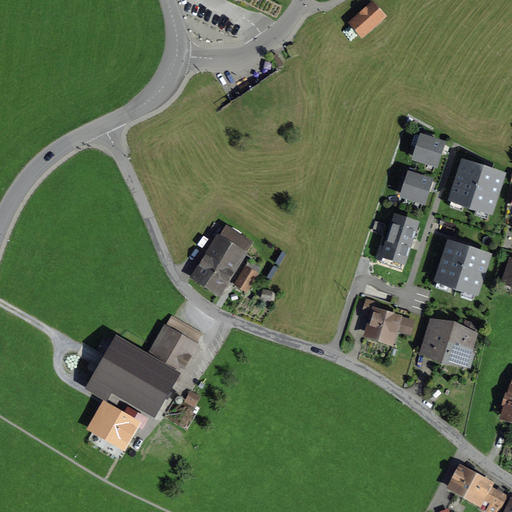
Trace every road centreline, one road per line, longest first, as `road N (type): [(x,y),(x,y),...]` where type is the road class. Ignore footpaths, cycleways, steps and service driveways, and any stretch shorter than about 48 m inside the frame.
road 1 (unclassified): [(511,480),(361,368),(264,332),(205,297),(179,266),(108,120)]
road 2 (unclassified): [(0,226),(41,162),(108,120)]
road 3 (unknown): [(332,355),(364,281),(379,279),(426,300)]
road 4 (unclassified): [(181,49),(250,48),(299,3)]
road 5 (unknown): [(400,289),(448,163)]
